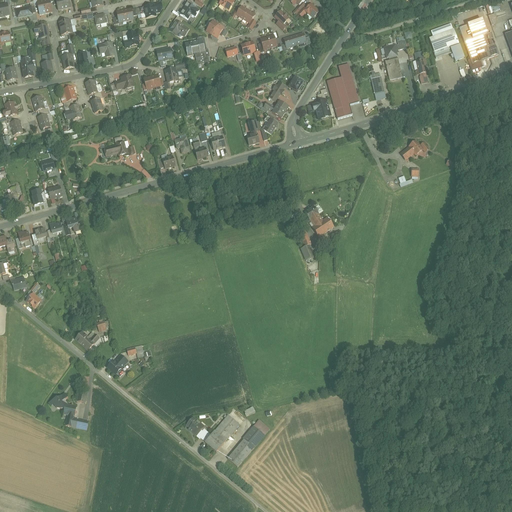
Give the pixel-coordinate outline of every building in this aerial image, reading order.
[(48,1),(43,2),(46,14),(52,12),(50,3),(50,0),(48,1)] [(57,0),(56,0),(57,5),(58,11),(65,10),(62,0),(57,0)] [(62,0),(65,10),(71,8),(70,3),(70,2),(69,1),(69,0),(62,0)] [(101,0),(91,0),(93,8),(96,7),(102,6),(101,0)] [(222,0),(222,1),(220,4),(226,9),(229,11),(232,7),(231,7),(234,2),(231,0),(222,0)] [(37,3),(38,7),(40,15),(46,14),(43,2),(37,3)] [(302,3),(297,9),(300,12),(304,8),(305,6),(302,3)] [(159,4),(144,7),(144,8),(145,14),(146,19),(147,19),(146,18),(151,17),(150,17),(155,16),(155,17),(156,17),(155,14),(161,13),(159,4)] [(188,4),(180,16),(188,21),(192,14),(196,16),(199,12),(195,10),(196,9),(192,6),(188,4)] [(7,5),(0,6),(0,17),(10,15),(7,5)] [(306,10),(305,12),(306,13),(308,15),(308,14),(313,19),(319,12),(311,5),(306,10)] [(31,7),(16,10),(18,18),(32,15),(32,14),(31,7)] [(248,12),(242,7),(239,12),(236,16),(243,20),(248,12)] [(300,12),(298,14),(298,15),(301,18),(306,13),(305,12),(306,10),(304,8),(300,12)] [(131,10),(124,11),(126,22),(133,20),(133,17),(131,10)] [(124,11),(117,13),(118,18),(119,23),(126,22),(124,11)] [(248,12),(243,20),(249,24),(250,24),(252,21),(255,16),(248,12)] [(285,16),(281,12),(275,18),(279,22),(283,26),(283,25),(289,20),(286,17),(286,16),(285,16)] [(104,15),(94,17),(96,26),(101,25),(101,28),(107,27),(106,24),(104,15)] [(495,15),(488,17),(492,26),(495,25),(493,19),(496,18),(495,15)] [(459,29),(472,66),(499,56),(491,34),(487,35),(482,20),(467,26),(459,29)] [(70,21),(59,23),(60,29),(60,30),(72,27),(70,21),(71,21),(70,21)] [(213,22),(212,23),(210,21),(206,28),(208,29),(206,32),(212,35),(219,25),(213,22)] [(252,21),(250,24),(249,24),(247,28),(252,31),(256,23),(252,21)] [(180,24),(176,22),(169,33),(176,37),(178,33),(185,37),(190,30),(180,24)] [(283,26),(279,22),(276,25),(283,31),(286,28),(283,25),(283,26)] [(47,25),(38,27),(38,28),(34,29),(35,34),(39,33),(40,39),(46,38),(49,38),(48,32),(46,26),(47,26),(47,25)] [(219,25),(212,35),(218,39),(220,36),(224,30),(224,29),(219,25)] [(434,54),(436,60),(451,54),(455,63),(465,59),(460,46),(459,46),(454,30),(453,30),(451,25),(431,32),(433,38),(429,39),(434,53),(434,54)] [(72,27),(60,30),(61,36),(68,35),(73,34),(72,27)] [(228,33),(224,30),(220,36),(221,37),(222,36),(225,38),(228,33)] [(9,33),(0,34),(0,38),(1,44),(11,42),(9,33)] [(129,35),(127,35),(127,36),(123,36),(123,38),(127,37),(128,43),(124,43),(125,48),(126,49),(129,49),(130,48),(139,46),(138,43),(139,43),(138,36),(137,36),(136,33),(129,35)] [(303,35),(284,41),(285,45),(287,49),(305,43),(306,43),(305,39),(303,35)] [(274,37),(267,39),(270,49),(277,47),(275,40),(274,37)] [(267,39),(260,41),(262,44),(263,51),(264,51),(270,49),(267,39)] [(197,42),(185,44),(187,54),(191,53),(192,55),(195,55),(197,66),(209,64),(208,58),(206,59),(203,45),(202,40),(197,42)] [(407,49),(405,40),(397,42),(398,46),(397,46),(397,45),(383,48),(386,60),(389,59),(390,61),(385,62),(390,82),(402,79),(398,60),(397,60),(397,58),(398,57),(397,54),(399,54),(398,51),(407,49)] [(111,43),(103,45),(99,46),(100,54),(100,52),(105,52),(106,59),(114,57),(113,49),(112,49),(111,44),(111,43)] [(252,43),(241,46),(244,56),(246,56),(247,56),(249,55),(250,54),(254,53),(255,52),(252,43)] [(236,48),(226,51),(228,58),(236,56),(238,55),(236,48)] [(170,49),(157,52),(159,62),(172,60),(170,49)] [(260,53),(254,55),(257,63),(263,61),(260,54),(260,53)] [(421,53),(415,55),(416,62),(417,66),(414,66),(415,71),(416,71),(417,76),(420,75),(425,74),(427,73),(424,60),(422,54),(421,53)] [(87,54),(78,56),(80,68),(89,66),(87,54)] [(69,56),(62,57),(65,70),(75,68),(72,56),(72,55),(69,56)] [(34,72),(32,61),(21,63),(24,79),(33,77),(32,72),(34,72)] [(51,62),(42,64),(44,75),(49,74),(48,73),(52,72),(52,73),(53,73),(51,62)] [(348,65),(338,68),(341,78),(327,83),(337,120),(353,116),(350,106),(359,104),(348,65)] [(15,69),(6,71),(8,82),(17,80),(15,69)] [(176,70),(165,72),(168,85),(178,82),(176,70)] [(380,74),(370,76),(376,101),(386,99),(380,74)] [(131,76),(124,78),(121,79),(124,88),(125,90),(126,90),(128,91),(131,90),(132,88),(134,87),(131,76)] [(158,76),(151,78),(154,88),(161,86),(159,80),(158,76)] [(151,78),(144,80),(145,85),(147,90),(147,91),(154,88),(151,78)] [(303,83),(295,78),(289,88),(297,93),(303,83)] [(94,81),(85,84),(89,96),(94,95),(98,94),(98,93),(94,81)] [(122,82),(115,84),(117,90),(124,88),(122,82)] [(277,87),(276,86),(273,90),(274,91),(271,97),(276,101),(280,95),(281,96),(284,91),(277,87)] [(73,88),(64,91),(67,103),(72,102),(76,100),(73,88)] [(41,97),(32,100),(36,112),(38,112),(45,110),(41,97)] [(96,101),(91,102),(95,114),(104,112),(100,100),(96,101)] [(14,103),(5,106),(7,112),(4,113),(3,114),(4,117),(5,117),(8,117),(8,118),(12,117),(17,115),(14,103)] [(288,108),(280,103),(276,109),(267,103),(264,108),(262,108),(261,110),(267,114),(268,112),(281,120),(288,108)] [(327,104),(322,105),(321,104),(308,108),(310,114),(310,113),(317,111),(320,119),(318,119),(318,120),(324,118),(324,119),(325,118),(330,116),(330,117),(328,108),(328,107),(327,107),(327,104)] [(70,113),(65,115),(67,121),(72,120),(73,121),(82,118),(78,106),(73,108),(69,109),(70,113)] [(40,118),(38,118),(41,131),(50,128),(47,116),(40,118)] [(278,124),(271,120),(270,120),(267,118),(266,119),(265,121),(269,124),(265,131),(264,131),(271,135),(273,132),(278,124)] [(13,123),(10,124),(14,136),(23,133),(19,121),(13,123)] [(255,123),(249,124),(252,134),(254,133),(254,135),(256,135),(256,133),(258,132),(255,123)] [(222,137),(220,138),(219,137),(221,136),(220,132),(215,133),(215,134),(212,135),(213,140),(211,140),(214,151),(225,147),(222,137)] [(254,135),(247,137),(249,146),(259,143),(257,134),(256,135),(254,135)] [(186,138),(175,142),(177,149),(181,148),(182,150),(181,151),(182,154),(190,152),(186,138)] [(416,142),(413,145),(412,144),(410,145),(411,146),(409,148),(408,149),(412,155),(414,154),(415,156),(422,150),(420,147),(416,142)] [(124,143),(116,145),(117,147),(107,149),(107,150),(108,153),(109,153),(110,155),(118,153),(119,154),(119,155),(121,154),(122,156),(125,155),(127,154),(126,150),(124,143)] [(429,150),(424,144),(420,147),(422,150),(423,150),(425,153),(429,150)] [(133,148),(126,150),(127,154),(125,155),(125,156),(126,157),(135,155),(133,148)] [(107,150),(107,149),(105,150),(107,157),(119,154),(118,153),(110,155),(109,153),(108,153),(107,150)] [(206,149),(195,152),(197,160),(202,160),(202,158),(208,157),(206,149)] [(408,149),(401,155),(406,161),(412,155),(408,149)] [(163,160),(162,160),(165,168),(165,170),(175,167),(173,157),(163,160)] [(52,171),(55,170),(53,163),(52,161),(41,164),(44,173),(47,172),(47,173),(52,172),(52,171)] [(413,180),(408,182),(406,177),(399,179),(402,188),(415,184),(413,180)] [(60,187),(48,191),(50,200),(62,197),(60,187)] [(32,193),(35,206),(44,204),(43,202),(41,194),(40,191),(32,193)] [(9,204),(0,207),(0,212),(1,215),(17,210),(15,203),(14,203),(9,204)] [(319,215),(314,207),(305,213),(310,221),(315,227),(323,222),(318,215),(319,215)] [(296,211),(288,215),(291,222),(299,219),(296,211)] [(75,219),(67,221),(66,221),(67,225),(68,229),(69,229),(73,228),(75,233),(81,232),(79,225),(78,225),(76,219),(76,218),(75,219)] [(315,227),(312,229),(319,238),(334,228),(327,219),(323,222),(315,227)] [(60,224),(50,227),(51,230),(53,235),(53,234),(62,232),(60,224)] [(44,230),(35,232),(36,236),(37,240),(38,240),(47,237),(44,230)] [(312,245),(306,230),(298,233),(305,248),(302,249),(306,261),(314,257),(310,246),(312,245)] [(28,233),(18,236),(19,239),(21,243),(22,245),(24,244),(26,248),(31,247),(30,241),(28,233)] [(12,240),(7,242),(8,246),(7,246),(8,253),(15,252),(14,248),(15,247),(14,243),(12,243),(12,240)] [(24,279),(11,282),(13,287),(13,286),(14,289),(15,291),(26,288),(24,279)] [(36,285),(31,291),(34,294),(39,288),(39,287),(36,285)] [(41,302),(33,295),(27,302),(35,308),(41,302)] [(104,322),(97,324),(99,333),(107,331),(104,322)] [(88,342),(81,335),(76,340),(88,351),(93,346),(88,342)] [(99,339),(95,335),(88,342),(93,346),(99,339)] [(142,347),(136,348),(138,359),(144,357),(144,354),(142,347)] [(135,348),(127,350),(128,356),(136,354),(135,348)] [(121,357),(115,363),(113,362),(108,369),(116,376),(116,375),(120,379),(124,374),(120,370),(121,369),(124,366),(128,362),(121,357)] [(88,392),(79,390),(77,402),(86,404),(88,392)] [(65,394),(57,399),(57,398),(49,403),(49,404),(52,402),(56,408),(64,410),(63,415),(67,416),(74,417),(77,408),(66,405),(66,404),(65,401),(68,399),(65,394)] [(255,407),(245,412),(247,417),(257,413),(255,407)] [(88,425),(73,422),(74,417),(67,416),(65,426),(87,431),(88,425)] [(206,443),(205,444),(217,454),(226,442),(239,425),(228,416),(211,437),(206,443)] [(211,437),(199,426),(200,424),(193,418),(186,426),(190,429),(189,431),(196,437),(196,438),(199,440),(200,439),(206,443),(211,437)] [(254,427),(243,440),(244,441),(254,449),(264,436),(254,427)] [(244,441),(228,460),(238,468),(254,449),(244,441)]
